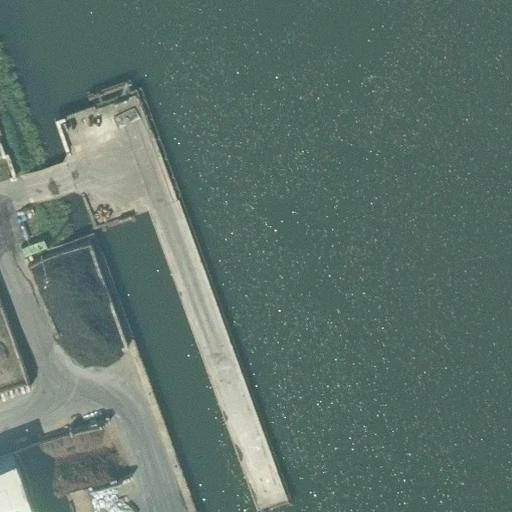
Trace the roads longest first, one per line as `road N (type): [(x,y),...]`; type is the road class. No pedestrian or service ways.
road 1 (unknown): [(58,386),(92,373),(120,382),(139,408),(175,511)]
road 2 (unknown): [(3,220),(58,386)]
